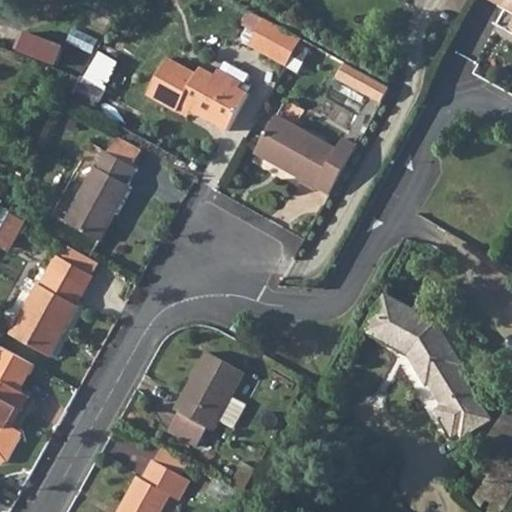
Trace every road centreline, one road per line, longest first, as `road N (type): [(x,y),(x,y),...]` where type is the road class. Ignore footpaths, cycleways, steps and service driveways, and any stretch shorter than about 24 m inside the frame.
road 1 (residential): [(206,294),(327,308),(355,281),(449,112),(482,97),(511,117)]
road 2 (residential): [(45,511),(163,309),(206,294)]
